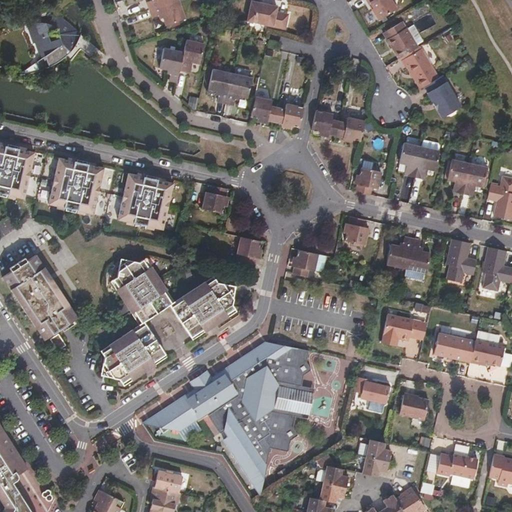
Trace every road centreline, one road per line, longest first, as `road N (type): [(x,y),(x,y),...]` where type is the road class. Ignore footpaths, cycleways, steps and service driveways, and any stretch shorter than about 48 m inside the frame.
road 1 (residential): [(115,420),(255,328),(281,227)]
road 2 (residential): [(0,126),(234,177),(251,190)]
road 3 (residential): [(276,159),(190,124),(112,55),(97,0)]
road 4 (residential): [(321,196),(511,238)]
road 5 (residential): [(249,511),(220,467),(133,449),(115,420)]
road 6 (residential): [(296,160),(331,2)]
road 7 (residential): [(15,333),(72,426),(88,436),(115,420)]
road 8 (residential): [(331,2),(397,106)]
road 9 (residential): [(495,426),(492,444),(442,431),(453,379)]
